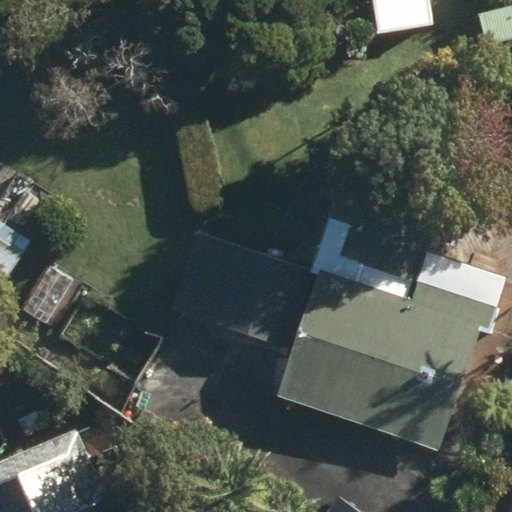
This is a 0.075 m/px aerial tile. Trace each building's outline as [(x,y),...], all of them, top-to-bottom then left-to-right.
[(511,45),(511,4),(477,14),(486,52),(511,45)] [(446,214),(342,181),(330,224),(356,233),(339,285),(248,255),(255,236),(229,228),(222,247),(213,244),(188,321),(294,355),(279,401),(442,454),(480,336),(489,339),(498,313),(422,288),(446,214)] [(0,284),(3,286),(22,259),(31,245),(5,227),(0,223),(0,284)] [(85,277),(51,257),(19,312),(53,332),(85,277)] [(140,404),(189,435),(207,407),(158,375),(140,404)] [(0,511),(143,511),(116,450),(87,463),(74,435),(0,467),(0,511)]
